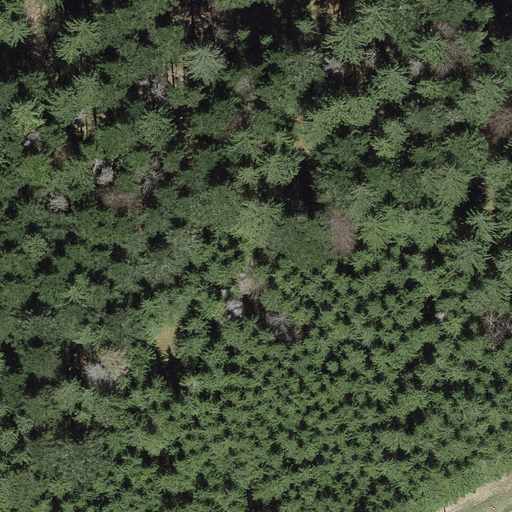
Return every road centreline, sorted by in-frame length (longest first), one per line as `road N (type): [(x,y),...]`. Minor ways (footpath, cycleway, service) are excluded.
road 1 (track): [(0,133),(182,0)]
road 2 (track): [(136,40),(213,26),(282,0)]
